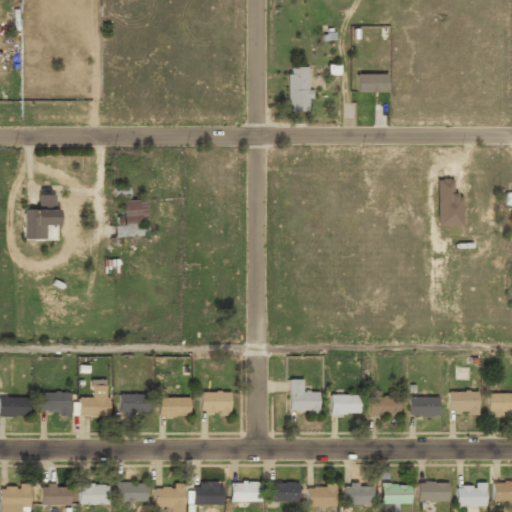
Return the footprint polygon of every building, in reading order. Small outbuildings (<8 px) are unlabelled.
[(307,67),(286,67),(286,112),(307,112),(307,67)] [(384,75),(354,75),(354,92),(384,92),(384,75)] [(455,197),(460,197),(460,225),(436,225),(436,180),(440,180),(440,178),(447,178),(447,180),(452,180),(452,193),(455,193),(455,197)] [(114,189),(114,196),(126,197),(126,189),(114,189)] [(511,192),(503,193),(504,206),(511,205),(511,192)] [(144,200),(118,201),(119,225),(107,226),(108,237),(145,236),(144,200)] [(54,225),(54,209),(22,209),(22,238),(33,238),(33,225),(54,225)] [(104,272),(114,272),(114,262),(104,262),(104,272)] [(316,392),(300,392),(300,380),(286,380),(286,412),(316,412),(316,392)] [(76,416),(105,417),(106,384),(89,384),(89,397),(76,397),(76,416)] [(475,390),(445,390),(445,412),(475,412),(475,390)] [(227,391),(197,391),(197,413),(227,413),(227,391)] [(511,392),(485,392),(485,414),(511,414),(511,392)] [(66,393),(36,393),(36,413),(66,413),(66,393)] [(145,394),(117,394),(117,413),(145,413),(145,394)] [(357,395),(327,395),(327,414),(357,414),(357,395)] [(365,415),(397,415),(397,396),(365,396),(365,415)] [(436,415),(436,396),(406,396),(406,415),(436,415)] [(26,398),(0,398),(0,417),(26,417),(26,398)] [(154,398),(154,416),(187,416),(187,398),(154,398)] [(387,466),(376,466),(376,479),(387,479),(387,466)] [(228,501),(257,501),(257,481),(228,481),(228,501)] [(414,501),(446,501),(446,481),(414,481),(414,501)] [(491,500),(502,500),(502,508),(511,508),(511,481),(491,481),(491,500)] [(296,501),(296,482),(265,482),(265,501),(296,501)] [(483,482),(453,482),(453,506),(483,506),(483,482)] [(113,483),(113,503),(145,503),(145,483),(113,483)] [(106,484),(76,484),(76,505),(106,505),(106,484)] [(378,503),(409,503),(409,484),(378,484),(378,503)] [(220,505),(220,485),(191,485),(191,505),(220,505)] [(371,505),(371,485),(341,485),(341,505),(371,505)] [(68,506),(68,486),(38,486),(38,506),(68,506)] [(334,507),(334,486),(304,486),(304,507),(334,507)] [(0,487),(0,511),(19,511),(19,508),(27,508),(27,487),(0,487)] [(152,487),(152,508),(170,508),(170,511),(183,511),(183,487),(152,487)]
